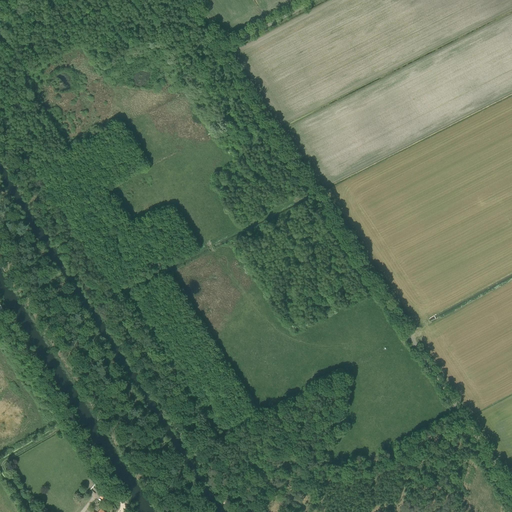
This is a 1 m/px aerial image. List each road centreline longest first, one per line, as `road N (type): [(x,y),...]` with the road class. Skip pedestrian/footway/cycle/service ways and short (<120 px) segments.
road 1 (unclassified): [(511,488),(226,51),(333,0)]
road 2 (track): [(122,508),(0,306)]
